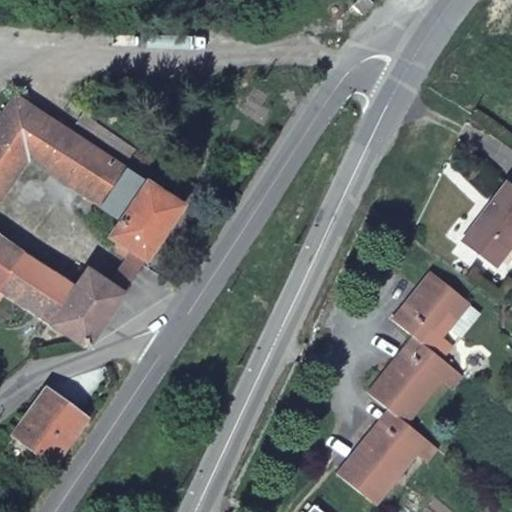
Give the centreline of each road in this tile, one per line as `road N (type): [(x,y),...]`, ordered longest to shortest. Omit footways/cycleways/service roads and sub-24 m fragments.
road 1 (secondary): [(408,67),(195,511)]
road 2 (unclassified): [(171,338),(352,65),(370,56),(408,67)]
road 3 (unclassified): [(53,511),(171,338)]
road 4 (residential): [(171,338),(148,333),(51,366),(0,401)]
